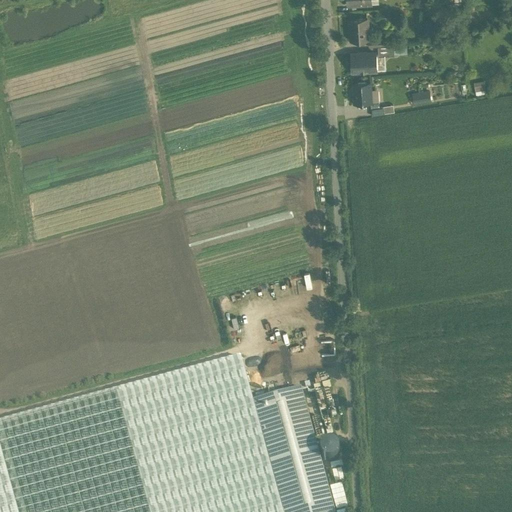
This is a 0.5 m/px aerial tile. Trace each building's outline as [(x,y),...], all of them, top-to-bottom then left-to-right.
[(367,18),(350,19),(350,29),(351,29),(351,40),(368,39),(367,18)] [(386,38),(368,39),(369,46),(386,45),(386,38)] [(407,45),(394,46),(394,53),(407,53),(407,45)] [(394,46),(386,46),(378,47),(378,56),(385,56),(394,56),(394,53),(394,46)] [(375,52),(352,54),(352,71),(356,71),(357,72),(363,72),(364,70),(376,70),(376,69),(376,57),(375,52)] [(385,56),(378,56),(376,57),(376,69),(386,68),(385,56)] [(478,95),(488,93),(487,81),(476,82),(478,95)] [(370,82),(354,83),(355,103),(371,102),(370,90),(370,82)] [(371,102),(371,108),(379,107),(378,89),(370,90),(371,102)] [(430,91),(413,94),(414,103),(431,100),(430,91)] [(384,106),(385,113),(394,112),(393,105),(384,106)] [(379,107),(371,108),(372,115),(385,113),(384,106),(379,107)] [(241,357),(0,422),(0,511),(283,511),(254,402),(253,402),(241,357)] [(334,511),(301,389),(254,402),(283,511),(334,511)] [(322,392),(316,394),(321,411),(326,409),(322,392)] [(313,395),(310,395),(308,396),(305,398),(309,414),(313,414),(315,413),(318,411),(313,395)]
